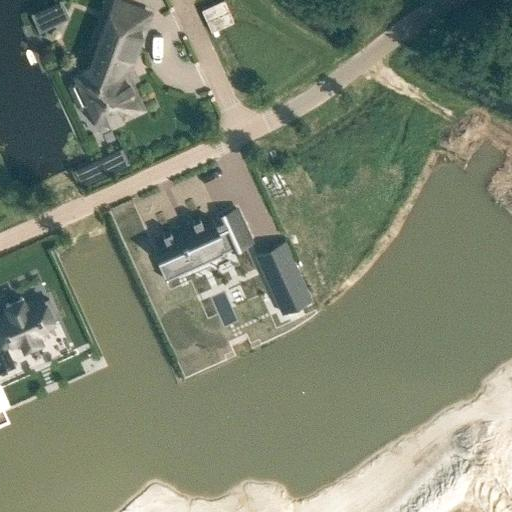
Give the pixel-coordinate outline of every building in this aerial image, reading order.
[(56,0),(29,12),(37,31),(65,18),(56,0)] [(124,75),(146,14),(116,3),(92,68),(80,74),(78,70),(77,70),(79,74),(76,77),(73,85),(77,93),(85,96),(89,95),(102,124),(139,107),(124,75)] [(167,258),(158,263),(165,280),(224,253),(223,252),(232,248),(233,250),(251,241),(237,209),(216,218),(217,219),(209,223),(206,217),(199,220),(198,218),(191,221),(192,223),(188,225),(187,224),(185,225),(186,226),(178,229),(177,228),(175,229),(176,230),(168,234),(168,232),(163,234),(164,235),(157,238),(167,258)] [(294,261),(264,274),(282,313),(311,299),(294,261)] [(0,352),(8,349),(6,345),(20,338),(25,347),(41,340),(37,331),(54,323),(52,319),(56,317),(48,299),(44,301),(42,296),(25,304),(22,297),(19,298),(8,303),(5,304),(8,311),(0,315),(0,352)]
